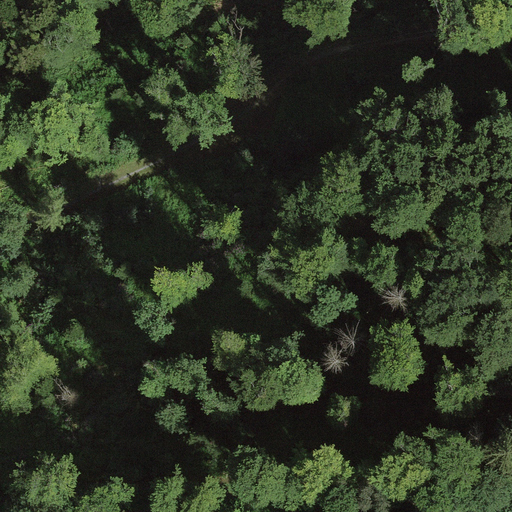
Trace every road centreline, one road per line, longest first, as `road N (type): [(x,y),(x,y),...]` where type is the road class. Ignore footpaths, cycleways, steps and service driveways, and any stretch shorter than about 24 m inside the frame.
road 1 (track): [(511,25),(321,56),(218,133),(0,236)]
road 2 (track): [(0,490),(416,496),(511,511)]
